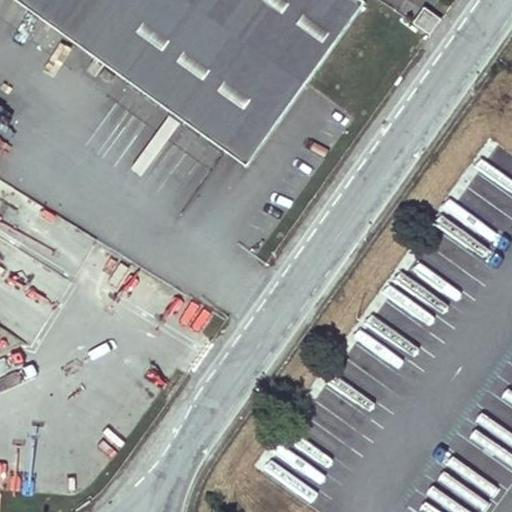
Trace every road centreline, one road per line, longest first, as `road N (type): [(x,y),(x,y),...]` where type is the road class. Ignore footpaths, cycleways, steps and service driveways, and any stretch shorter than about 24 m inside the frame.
road 1 (tertiary): [(159,491),(503,0)]
road 2 (unknown): [(0,402),(106,333),(157,320),(213,325),(256,352)]
